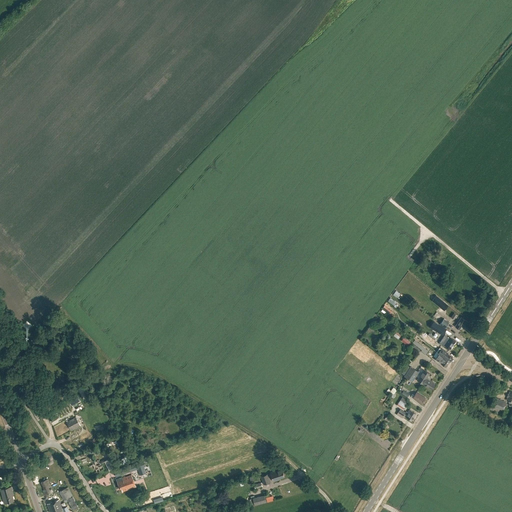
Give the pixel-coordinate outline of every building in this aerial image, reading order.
[(444,310),(448,305),(436,296),(432,300),(444,310)] [(469,324),(470,323),(461,317),(455,326),(460,329),(462,326),(465,328),(465,327),(470,331),(473,327),(469,324)] [(445,328),(449,322),(444,318),(440,324),(445,328)] [(58,330),(62,326),(55,319),(52,323),(58,330)] [(430,327),(438,332),(441,328),(438,326),(439,325),(433,321),(430,327)] [(451,349),(456,341),(449,336),(448,337),(444,335),(439,343),(443,346),(444,344),(451,349)] [(424,347),(415,340),(413,342),(422,350),(424,347)] [(443,358),(449,362),(452,357),(444,352),(444,351),(442,349),(440,348),(437,352),(436,351),(436,352),(439,354),(438,354),(443,358)] [(446,367),(449,362),(443,358),(438,354),(436,358),(435,358),(440,362),(446,367)] [(413,381),(419,372),(411,367),(405,376),(413,381)] [(431,389),(435,383),(427,378),(430,373),(424,370),(417,380),(431,389)] [(425,397),(415,392),(414,395),(412,394),(411,396),(413,397),(412,398),(421,403),(425,397)] [(77,395),(69,400),(71,404),(80,400),(77,395)] [(403,410),(407,404),(405,403),(407,400),(402,397),(397,405),(403,410)] [(503,410),(506,402),(497,398),(496,399),(494,403),(493,406),(503,410)] [(405,412),(400,409),(398,413),(404,416),(412,420),(416,413),(409,409),(407,412),(406,411),(405,412)] [(71,430),(80,425),(76,417),(66,422),(71,430)] [(111,462),(109,458),(104,461),(104,459),(101,461),(102,464),(105,462),(109,471),(116,467),(113,460),(111,462)] [(122,474),(127,472),(131,471),(137,469),(138,468),(140,474),(140,473),(145,471),(146,472),(144,466),(145,466),(144,466),(142,461),(143,460),(120,469),(122,474)] [(273,481),(279,479),(279,478),(284,476),(281,468),(270,472),(273,481)] [(263,484),(270,482),(267,474),(260,476),(263,484)] [(131,475),(122,478),(122,476),(116,479),(119,489),(121,488),(123,491),(136,487),(131,475)] [(45,495),(53,492),(47,479),(41,482),(44,489),(42,490),(45,495)] [(5,503),(14,500),(11,490),(12,490),(11,486),(1,489),(5,503)] [(64,500),(73,496),(68,487),(59,491),(64,500)] [(264,495),(253,498),(255,505),(266,502),(264,495)] [(73,510),(78,507),(73,496),(67,499),(73,510)] [(68,511),(67,506),(62,508),(59,499),(47,503),(50,511),(68,511)]
